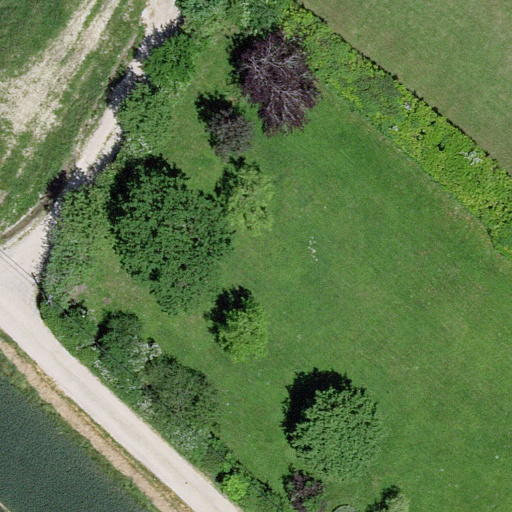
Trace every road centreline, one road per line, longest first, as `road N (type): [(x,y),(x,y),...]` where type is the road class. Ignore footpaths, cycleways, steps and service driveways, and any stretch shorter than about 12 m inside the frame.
road 1 (track): [(2,299),(48,243),(177,0)]
road 2 (track): [(0,297),(96,403),(217,511)]
